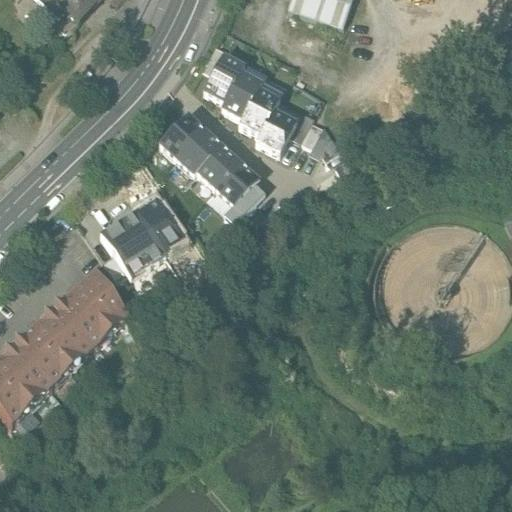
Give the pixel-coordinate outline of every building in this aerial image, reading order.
[(27,0),(46,16),(51,11),(68,26),(70,23),(78,30),(89,17),(100,5),(95,0),(27,0)] [(356,0),(294,0),(288,20),(344,42),(356,0)] [(202,79),(212,84),(222,66),(225,60),(215,54),(202,79)] [(243,77),(222,66),(212,84),(203,102),(223,113),(220,119),(221,119),(243,77)] [(238,136),(261,94),(241,83),(244,77),(243,77),(221,119),(241,130),(238,136)] [(255,154),(279,111),(258,100),(261,94),(238,136),(258,147),(255,154)] [(279,167),(296,134),(273,122),(279,111),(255,154),(279,167)] [(204,142),(187,126),(158,155),(175,172),(204,142)] [(221,158),(204,142),(175,172),(192,188),(221,158)] [(240,176),(221,158),(192,188),(193,189),(196,186),(214,203),(240,176)] [(259,194),(240,176),(214,203),(233,221),(246,207),(259,194)] [(246,207),(233,221),(223,231),(233,240),(256,217),(246,207)] [(136,223),(100,247),(113,268),(126,288),(129,293),(166,269),(136,223)] [(117,295),(126,288),(113,268),(103,275),(117,295)] [(125,330),(94,286),(71,307),(40,337),(4,371),(0,374),(0,425),(10,439),(125,330)]
